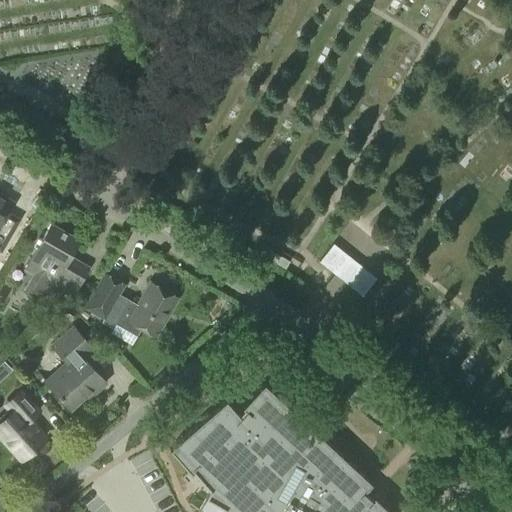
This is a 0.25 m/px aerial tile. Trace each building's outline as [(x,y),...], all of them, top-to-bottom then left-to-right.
[(0,249),(0,250),(18,219),(6,212),(12,202),(0,194),(0,249)] [(69,300),(77,286),(67,280),(73,269),(64,265),(79,240),(50,224),(25,268),(32,273),(24,287),(47,300),(52,291),(69,300)] [(362,296),(377,278),(360,265),(333,243),(318,261),(345,283),(362,296)] [(105,320),(125,284),(103,272),(84,308),(105,320)] [(156,334),(177,298),(150,282),(138,304),(129,299),(115,324),(136,335),(142,326),(156,334)] [(88,397),(105,382),(82,356),(91,348),(72,327),(53,344),(67,361),(46,380),(70,408),(85,394),(88,397)] [(3,360),(0,362),(0,370),(4,375),(11,369),(3,360)] [(225,397),(171,447),(190,470),(194,467),(209,485),(205,494),(225,504),(222,509),(226,511),(397,511),(375,492),(372,495),(365,489),(374,480),(263,380),(241,405),(244,408),(239,413),(225,397)] [(0,436),(20,459),(45,436),(29,418),(38,410),(21,391),(5,404),(12,412),(0,422),(0,436)]
